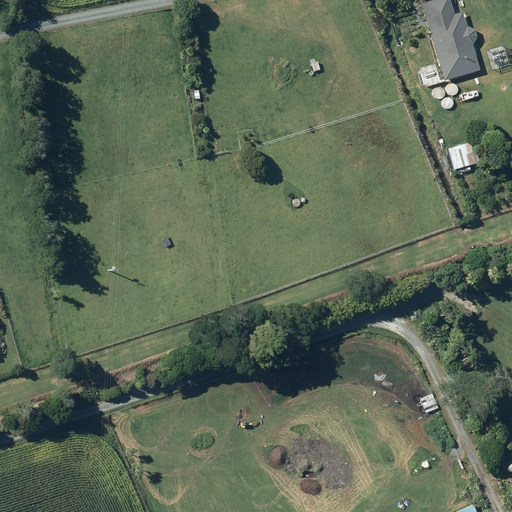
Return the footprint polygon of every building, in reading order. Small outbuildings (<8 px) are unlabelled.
[(470,43),(473,37),(471,30),(465,27),(463,27),(459,13),(451,15),(445,0),(431,0),(418,4),(441,81),(475,71),(467,44),(470,43)] [(456,82),(433,88),(436,100),(441,99),(444,110),(456,107),(453,95),(459,94),(456,82)] [(461,146),(447,149),(452,169),(466,165),(461,146)] [(438,407),(432,393),(419,398),(425,413),(438,407)] [(455,491),(464,511),(485,511),(472,484),(455,491)] [(450,495),(443,498),(446,504),(453,501),(450,495)]
